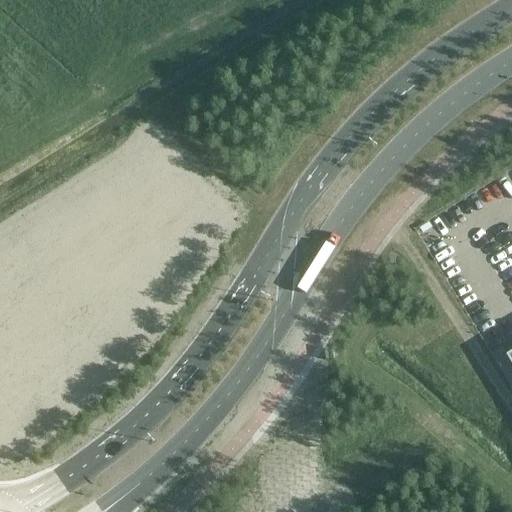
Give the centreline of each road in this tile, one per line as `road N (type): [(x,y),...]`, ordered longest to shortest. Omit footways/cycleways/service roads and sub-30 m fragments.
road 1 (tertiary): [(511,7),(434,58),(343,143),(220,328),(159,402),(14,511)]
road 2 (tertiary): [(148,475),(247,368),(372,180),(440,112),(511,61)]
